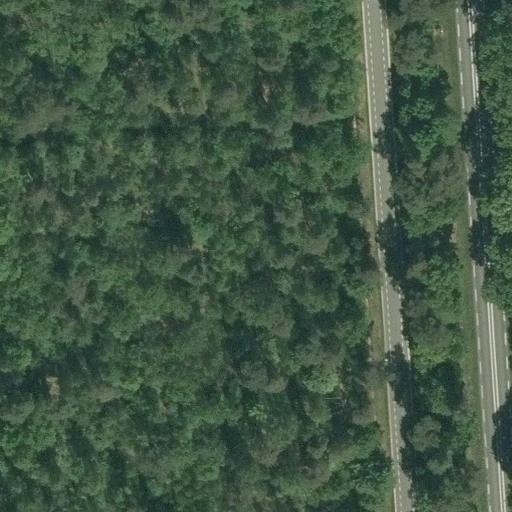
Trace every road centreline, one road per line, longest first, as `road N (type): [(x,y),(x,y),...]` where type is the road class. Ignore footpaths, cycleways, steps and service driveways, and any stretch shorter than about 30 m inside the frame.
road 1 (primary): [(503,511),(469,0)]
road 2 (tertiary): [(407,511),(375,0)]
